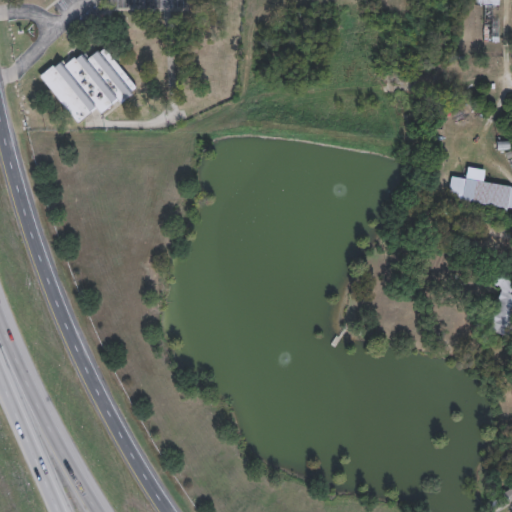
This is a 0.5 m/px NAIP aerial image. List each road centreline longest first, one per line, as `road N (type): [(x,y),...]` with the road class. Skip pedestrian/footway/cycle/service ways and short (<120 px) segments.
road 1 (secondary): [(171,511),(117,423),(47,268),(0,108)]
road 2 (motorway): [(96,511),(0,323)]
road 3 (motorway): [(56,511),(0,378)]
